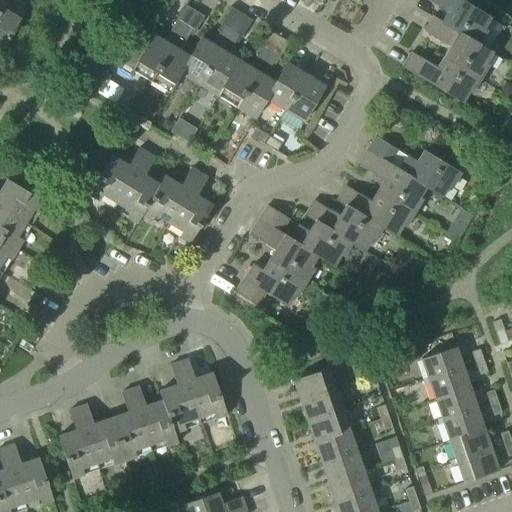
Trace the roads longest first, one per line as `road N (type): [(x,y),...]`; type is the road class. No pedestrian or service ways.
road 1 (residential): [(196,325),(198,286),(238,197),(307,177),(328,160),(358,109),(361,82),(347,62)]
road 2 (residential): [(293,511),(236,355),(225,336),(196,325)]
road 3 (residential): [(196,325),(168,326),(69,389),(0,413)]
road 4 (residential): [(347,62),(238,0)]
